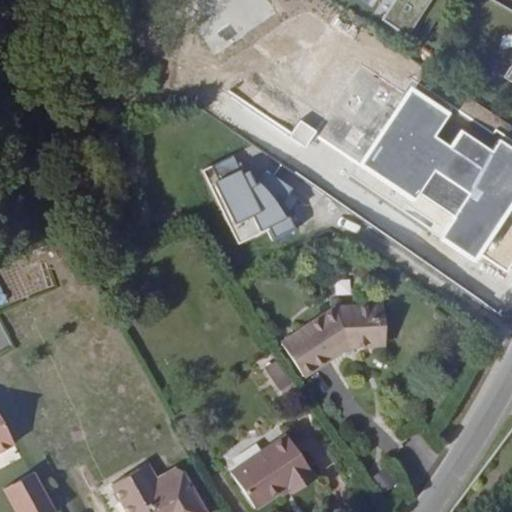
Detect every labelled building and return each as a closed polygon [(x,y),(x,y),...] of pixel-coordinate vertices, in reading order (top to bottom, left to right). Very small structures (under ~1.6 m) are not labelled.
[(394,0),(381,20),(406,37),(431,0),(394,0)] [(499,25),(511,32),(511,19),(505,15),(499,25)] [(356,63),(313,125),(352,153),(380,114),(392,123),(408,99),(356,63)] [(511,69),(502,86),(511,92),(511,69)] [(244,154),(208,166),(234,242),(269,230),(271,235),(295,227),(280,181),(255,189),(244,154)] [(334,306),(280,342),(302,377),(347,348),(376,346),(374,305),(334,306)] [(382,305),(374,305),(376,346),(384,346),(382,305)] [(263,341),(253,347),(267,368),(278,362),(263,341)] [(0,451),(14,444),(0,418),(0,451)] [(286,434),(230,472),(254,509),(285,488),(289,494),(314,477),(286,434)] [(148,465),(139,470),(155,499),(187,480),(178,467),(155,479),(148,465)] [(383,493),(401,483),(391,465),(373,475),(383,493)] [(111,486),(126,511),(204,511),(187,480),(155,499),(139,470),(111,486)] [(54,511),(34,472),(1,489),(13,511),(54,511)]
